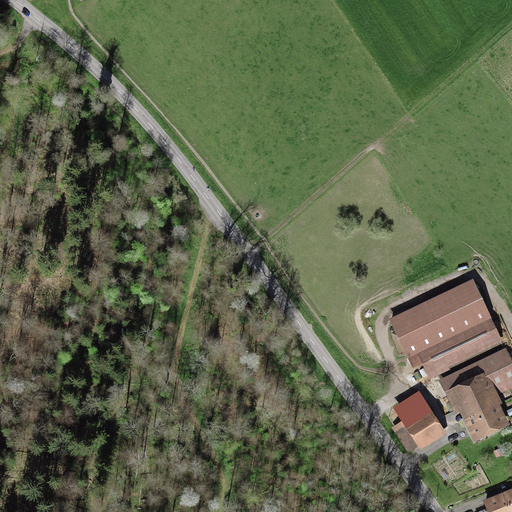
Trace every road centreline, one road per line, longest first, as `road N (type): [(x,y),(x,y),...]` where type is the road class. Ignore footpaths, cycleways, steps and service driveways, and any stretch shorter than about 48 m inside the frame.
road 1 (tertiary): [(14,0),(93,66),(170,149),(435,511)]
road 2 (track): [(511,24),(249,254)]
